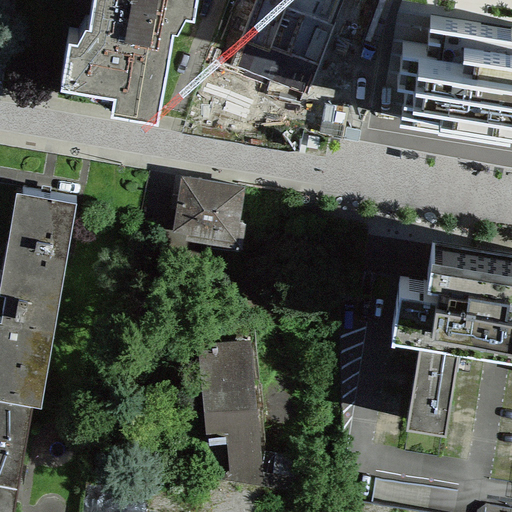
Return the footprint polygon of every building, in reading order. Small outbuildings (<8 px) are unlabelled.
[(154,106),(172,0),(189,3),(189,0),(90,0),(86,27),(67,23),(59,71),(111,81),(109,98),(154,106)] [(511,34),(397,17),(381,121),(511,141),(511,34)] [(209,179),(184,175),(180,193),(171,192),(169,204),(178,205),(175,223),(189,226),(188,229),(189,231),(191,233),(210,236),(209,245),(237,249),(242,219),(235,218),(240,184),(209,179)] [(0,286),(0,391),(32,397),(41,399),(76,194),(45,189),(23,186),(5,287),(0,286)] [(461,334),(481,337),(484,318),(511,323),(511,255),(439,243),(435,267),(428,266),(428,267),(438,269),(436,281),(400,275),(392,324),(395,325),(395,322),(421,327),(406,417),(408,418),(410,408),(445,415),(443,423),(446,424),(461,334)] [(511,341),(511,323),(484,318),(481,337),(511,341)] [(309,458),(254,449),(256,435),(251,388),(259,388),(253,320),(209,324),(211,345),(202,347),(205,393),(208,393),(211,433),(209,433),(213,475),(305,489),(309,458)] [(0,511),(12,511),(32,397),(0,391),(0,511)]
